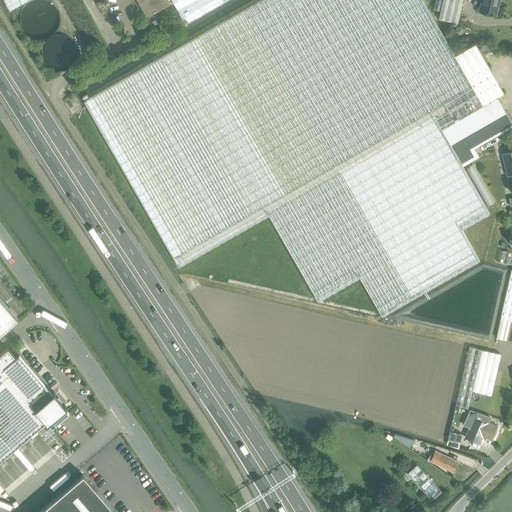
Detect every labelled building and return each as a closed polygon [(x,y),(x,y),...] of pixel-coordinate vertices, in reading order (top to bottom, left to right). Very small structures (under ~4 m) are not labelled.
[(3,0),(9,9),(26,0),(171,0),(173,2),(184,23),(225,0),(3,0)] [(492,214),(464,167),(443,131),(485,106),(455,57),(422,0),(266,0),(85,107),(179,267),(269,215),(321,303),(362,279),(385,318),(482,261),(464,230),(492,214)] [(136,0),(146,17),(173,2),(171,0),(136,0)] [(436,0),(434,9),(440,11),(442,0),(436,0)] [(463,0),(442,0),(440,11),(439,18),(458,23),(463,0)] [(498,5),(499,0),(482,0),(479,12),(496,16),(499,5),(498,5)] [(456,27),(455,31),(458,34),(463,33),(463,28),(460,26),(456,27)] [(476,45),(455,57),(485,106),(443,131),(464,167),(481,157),(476,148),(511,127),(511,120),(499,98),(505,94),(476,45)] [(502,153),(504,160),(507,175),(511,173),(511,150),(511,151),(502,153)] [(500,250),(497,262),(509,264),(511,253),(500,250)] [(511,269),(496,337),(511,340),(511,269)] [(0,292),(18,313),(22,309),(2,287),(0,288),(0,292)] [(0,328),(17,315),(0,295),(0,328)] [(0,459),(45,421),(47,423),(67,407),(54,392),(49,396),(7,347),(0,353),(0,459)] [(500,354),(469,347),(455,405),(467,408),(472,390),(491,394),(500,354)] [(470,409),(463,425),(469,428),(465,437),(478,443),(485,430),(486,430),(488,424),(487,424),(490,417),(470,409)] [(450,431),(448,440),(460,443),(462,434),(450,431)] [(393,437),(411,449),(414,440),(394,434),(393,437)] [(457,461),(441,454),(434,451),(430,460),(452,471),(457,461)] [(432,500),(441,491),(417,464),(407,473),(432,500)] [(38,511),(115,511),(83,474),(38,511)]
